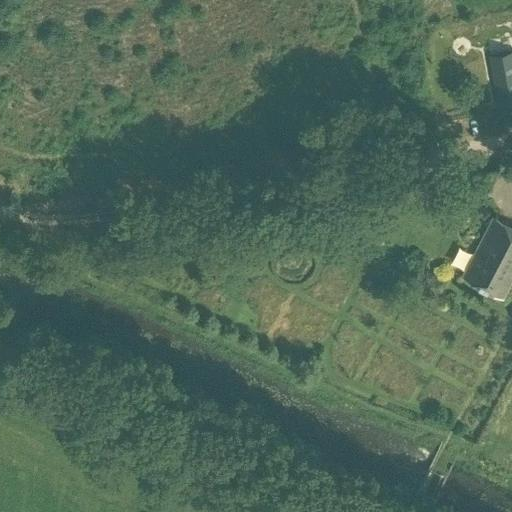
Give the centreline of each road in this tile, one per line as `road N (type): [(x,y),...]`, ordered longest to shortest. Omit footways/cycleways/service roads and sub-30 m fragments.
road 1 (track): [(0,214),(90,220),(511,141)]
road 2 (unclassified): [(334,511),(0,355)]
